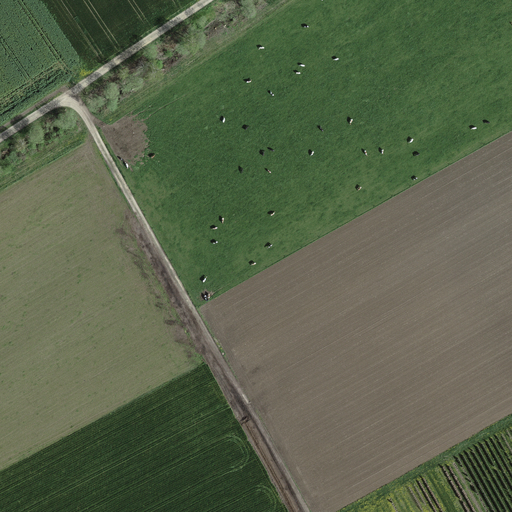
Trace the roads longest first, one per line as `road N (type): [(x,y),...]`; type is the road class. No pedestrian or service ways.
road 1 (track): [(304,511),(71,96)]
road 2 (track): [(0,141),(212,0)]
